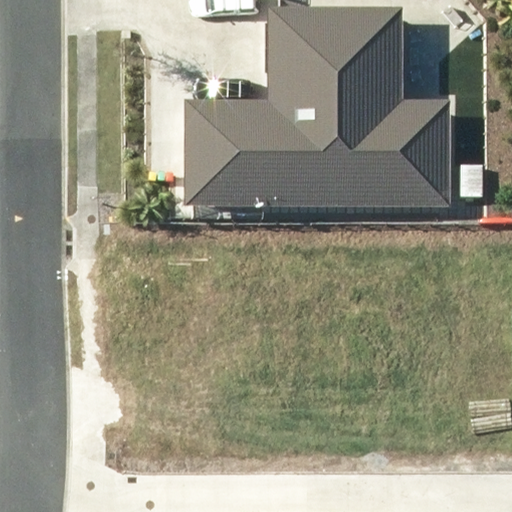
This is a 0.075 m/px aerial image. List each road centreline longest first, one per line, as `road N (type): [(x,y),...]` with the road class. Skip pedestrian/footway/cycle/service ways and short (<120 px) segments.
road 1 (unknown): [(1,208),(7,511)]
road 2 (residential): [(1,0),(1,208)]
